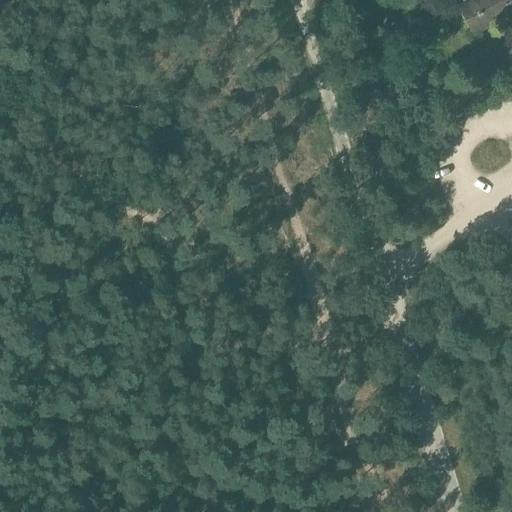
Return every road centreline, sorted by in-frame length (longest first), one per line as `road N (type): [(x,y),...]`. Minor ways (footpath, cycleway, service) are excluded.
road 1 (unclassified): [(457,511),(300,0)]
road 2 (unknown): [(253,0),(404,511)]
